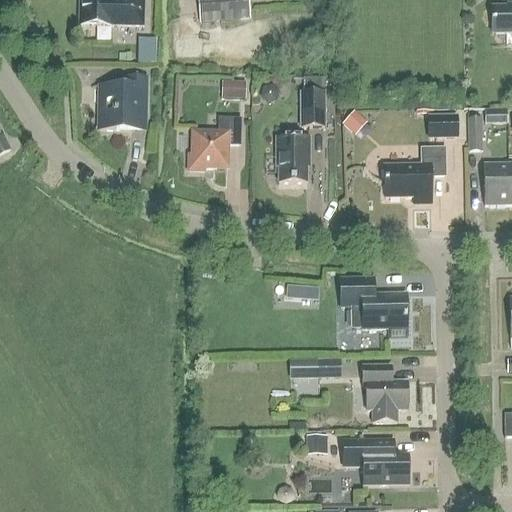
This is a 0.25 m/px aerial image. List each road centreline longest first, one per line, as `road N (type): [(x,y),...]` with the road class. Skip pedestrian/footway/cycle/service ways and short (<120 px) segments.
road 1 (unclassified): [(0,71),(46,139),(96,183),(156,215),(231,232),(443,252)]
road 2 (residential): [(448,506),(443,252)]
